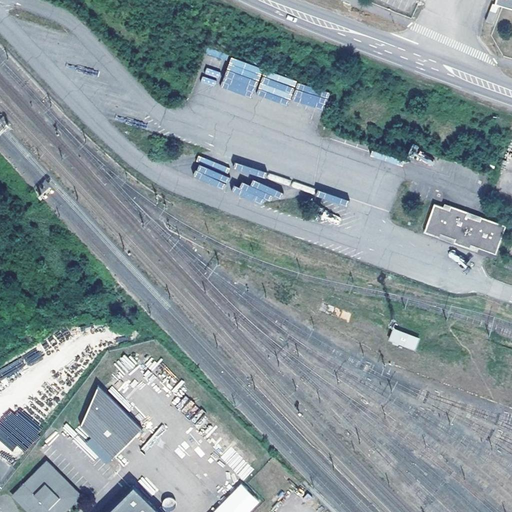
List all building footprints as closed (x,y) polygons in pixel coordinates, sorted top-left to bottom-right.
[(489,8),(486,18),(493,20),(496,10),(489,8)] [(221,87),(250,97),(261,68),(231,58),(221,87)] [(299,84),(294,101),(324,109),(328,91),(299,84)] [(495,252),(505,225),(444,203),(442,206),(434,203),(424,231),(477,250),(478,246),(495,252)] [(377,334),(380,326),(364,320),(361,327),(377,334)] [(414,349),(419,337),(393,327),(389,339),(414,349)] [(111,459),(141,430),(98,386),(78,426),(111,459)] [(0,419),(0,440),(12,452),(17,445),(25,452),(41,435),(12,407),(0,419)] [(62,511),(80,494),(47,461),(13,495),(30,511),(62,511)] [(160,511),(133,484),(123,495),(106,511),(160,511)] [(241,484),(212,511),(250,511),(260,502),(241,484)]
